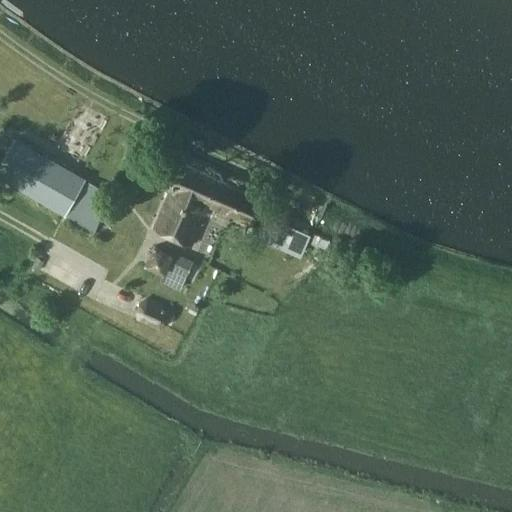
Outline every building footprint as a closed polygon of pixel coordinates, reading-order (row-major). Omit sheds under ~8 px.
[(16,138),(2,163),(0,165),(0,175),(64,213),(85,178),(16,138)] [(207,201),(216,177),(167,157),(159,178),(175,185),(157,228),(190,241),(207,201)] [(259,194),(216,177),(207,201),(221,207),(220,209),(248,220),(259,194)] [(112,193),(87,181),(69,216),(93,229),(112,193)] [(300,254),(308,237),(309,234),(260,214),(252,234),(300,254)] [(194,260),(174,250),(173,252),(155,243),(145,263),(165,273),(168,267),(186,276),(194,260)] [(157,326),(165,322),(168,314),(167,306),(147,297),(140,300),(136,310),(137,317),(157,326)]
